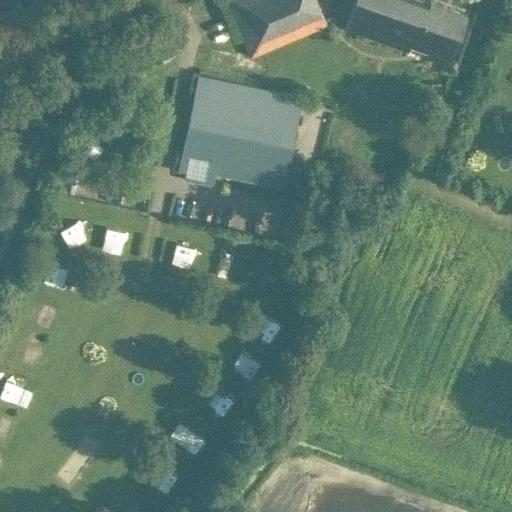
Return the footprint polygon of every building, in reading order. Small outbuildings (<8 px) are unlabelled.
[(227,0),(251,54),(326,22),(316,0),(227,0)] [(353,0),(345,26),(409,48),(411,43),(427,49),(425,54),(449,62),(467,13),(429,0),(353,0)] [(215,173),(284,187),(286,177),(298,180),(300,167),(288,164),(303,96),(199,73),(179,169),(186,171),(184,179),(213,185),(215,173)] [(103,247),(119,250),(122,229),(106,227),(103,247)] [(175,242),(173,259),(198,263),(200,246),(175,242)] [(214,270),(233,272),(236,254),(217,251),(214,270)] [(0,436),(13,441),(18,424),(0,417),(0,436)]
